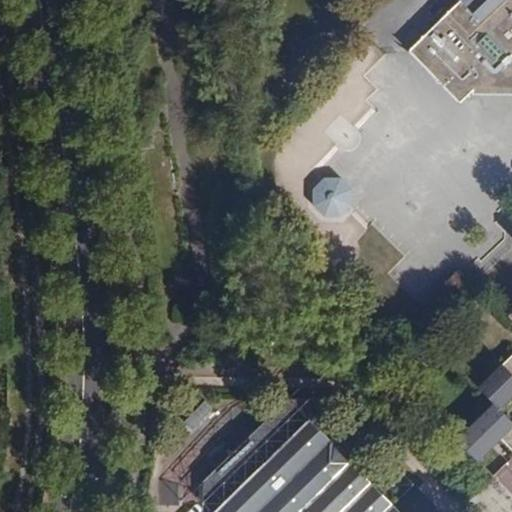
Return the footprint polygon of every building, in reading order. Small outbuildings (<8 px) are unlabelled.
[(511,0),(439,0),(452,14),(401,64),(452,115),(461,105),(511,106),(511,0)] [(342,212),(328,198),(314,213),(328,227),(342,212)] [(294,357),(294,334),(266,334),(266,357),(294,357)] [(511,362),(485,389),(499,403),(460,441),(481,461),(496,447),(492,443),(501,435),(511,446),(511,415),(503,407),(511,398),(511,362)] [(418,511),(372,463),(372,447),(365,440),(349,440),(329,420),(330,404),(324,398),(308,399),(222,481),(221,503),(229,511),(418,511)] [(482,490),(471,478),(464,485),(475,497),(482,490)]
